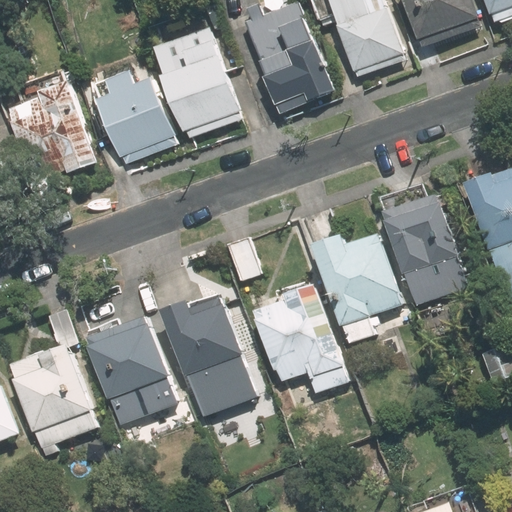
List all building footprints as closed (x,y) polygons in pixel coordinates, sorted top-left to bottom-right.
[(330,0),(341,29),(338,30),(353,74),(356,74),(358,79),(405,62),(403,57),(404,56),(388,12),(385,14),(380,0),(330,0)] [(428,47),(483,27),(480,20),(482,18),(475,0),(408,0),(423,40),(425,39),(428,47)] [(511,0),(485,0),(492,19),(494,18),(497,26),(511,20),(511,0)] [(281,118),(336,97),(302,5),(250,25),(270,80),(267,81),(281,118)] [(194,137),(241,120),(239,112),(242,111),(223,58),(168,78),(188,131),(191,130),(194,137)] [(139,87),(134,73),(109,83),(114,96),(100,101),(121,157),(123,156),(125,162),(177,142),(175,136),(177,136),(156,80),(139,87)] [(40,186),(103,165),(76,88),(47,98),(49,101),(15,113),(40,186)] [(0,183),(11,180),(0,148),(0,183)] [(511,172),(467,188),(489,251),(490,251),(507,299),(511,297),(511,172)] [(444,197),(391,216),(422,305),(472,287),(461,256),(465,255),(444,197)] [(342,243),(331,211),(303,221),(314,253),(318,251),(346,332),(350,330),(355,346),(377,338),(372,323),(408,310),(382,236),(350,247),(348,241),(342,243)] [(248,241),(230,248),(243,282),(260,275),(248,241)] [(346,367),(318,289),(288,300),(289,304),(256,315),(281,386),(309,376),(316,396),(348,384),(342,369),(346,367)] [(245,359),(224,301),(193,312),(191,305),(164,315),(187,379),(189,378),(199,408),(218,400),(214,389),(249,377),(242,359),(245,359)] [(93,414),(71,350),(79,347),(67,312),(49,318),(62,354),(38,362),(37,358),(12,367),(17,383),(16,384),(34,435),(36,434),(42,450),(96,431),(90,415),(93,414)] [(151,329),(148,321),(89,341),(92,350),(90,351),(108,404),(112,402),(118,418),(134,412),(137,417),(176,403),(169,382),(172,381),(153,328),(151,329)] [(511,358),(508,348),(483,357),(493,386),(511,380),(511,358)] [(0,444),(22,437),(4,384),(0,385),(0,444)] [(511,511),(511,501),(500,506),(501,511),(511,511)]
